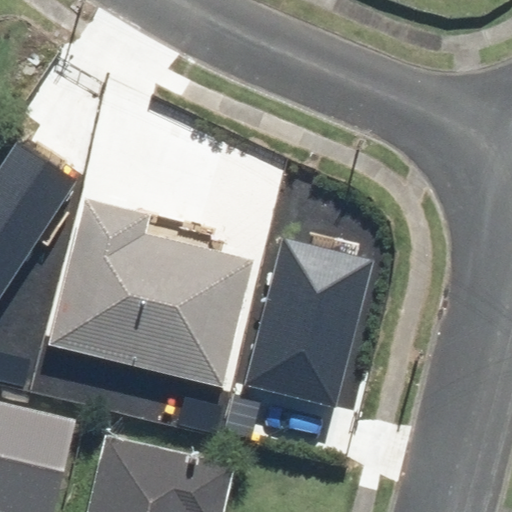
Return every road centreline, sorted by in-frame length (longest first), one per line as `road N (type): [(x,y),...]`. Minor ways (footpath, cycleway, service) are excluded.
road 1 (residential): [(162,0),(511,160)]
road 2 (residential): [(511,237),(482,319),(435,511)]
